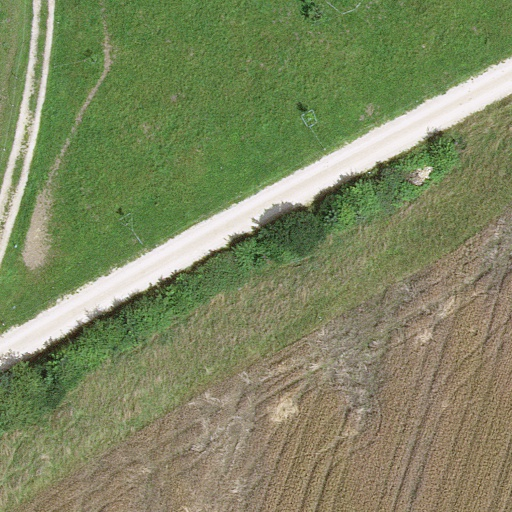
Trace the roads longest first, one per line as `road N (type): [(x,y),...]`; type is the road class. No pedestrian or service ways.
road 1 (track): [(511,65),(0,361)]
road 2 (track): [(0,222),(47,18),(44,0)]
